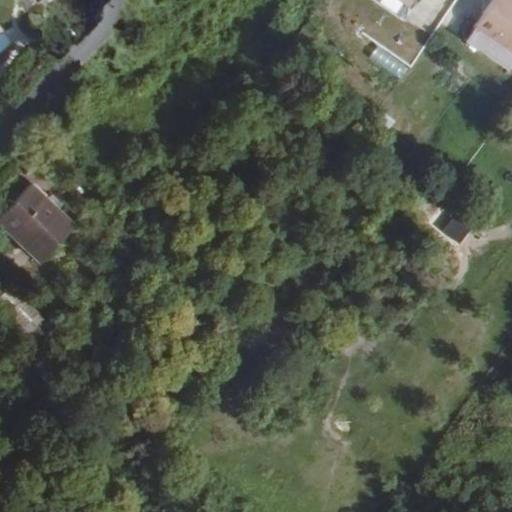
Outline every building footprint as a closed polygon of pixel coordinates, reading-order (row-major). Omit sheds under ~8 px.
[(43,0),(21,0),(26,10),(44,2),(43,0)] [(511,48),(511,0),(496,0),(479,25),(511,48)] [(511,48),(482,27),(471,42),(507,68),(511,60),(511,48)] [(403,78),(410,67),(378,48),(371,58),(403,78)] [(54,164),(19,200),(61,241),(96,205),(54,164)]
